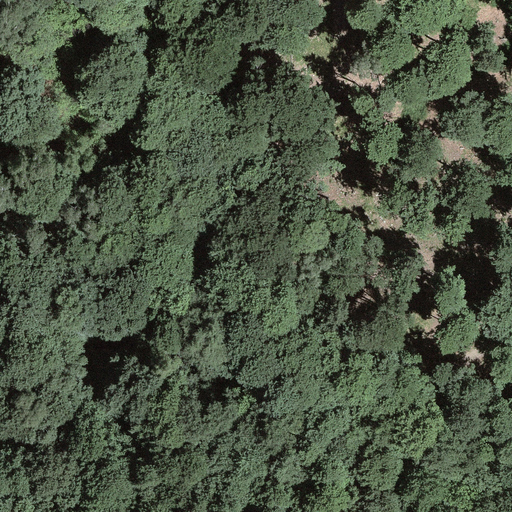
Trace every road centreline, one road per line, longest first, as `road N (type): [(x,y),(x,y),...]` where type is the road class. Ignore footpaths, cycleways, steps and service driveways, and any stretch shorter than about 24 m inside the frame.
road 1 (track): [(389,373),(300,361),(283,378),(214,403),(148,416),(122,394),(82,308),(57,283),(41,273),(13,285)]
road 2 (track): [(511,377),(389,373)]
